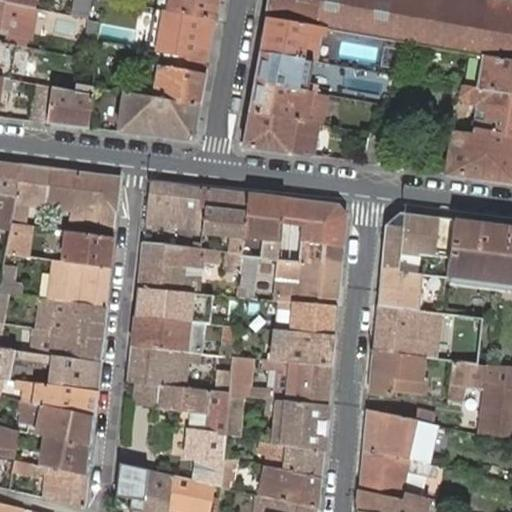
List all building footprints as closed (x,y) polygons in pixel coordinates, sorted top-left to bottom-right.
[(0,0),(0,1),(3,2),(14,4),(36,9),(37,0),(0,0)] [(91,0),(75,0),(72,16),(88,20),(91,0)] [(215,20),(218,0),(157,0),(156,9),(168,12),(169,12),(215,20)] [(493,58),(511,61),(511,0),(269,0),(266,19),(326,29),(401,42),(478,56),(493,58)] [(0,1),(0,31),(10,33),(14,4),(3,2),(0,1)] [(215,20),(169,12),(168,12),(167,19),(174,20),(168,55),(207,63),(215,20)] [(324,36),(326,29),(266,19),(260,52),(313,62),(318,35),(324,36)] [(87,23),(77,21),(74,37),(84,39),(87,23)] [(87,29),(87,39),(102,41),(102,30),(87,29)] [(309,86),(313,62),(260,52),(254,82),(315,93),(325,95),(327,89),(316,87),(309,86)] [(199,107),(207,63),(168,55),(157,54),(153,73),(159,74),(155,92),(150,91),(148,98),(199,107)] [(511,94),(511,61),(493,58),(478,56),(477,63),(482,64),(477,88),(487,91),(511,94)] [(159,74),(153,73),(150,91),(155,92),(159,74)] [(13,81),(5,79),(4,89),(12,90),(13,81)] [(324,102),(325,95),(315,93),(254,82),(249,113),(304,123),(309,99),(314,100),(324,102)] [(88,129),(94,87),(77,84),(75,92),(52,88),(51,97),(48,124),(88,129)] [(511,135),(511,94),(487,91),(477,88),(463,86),(461,97),(465,103),(477,106),(482,114),(486,114),(485,125),(477,124),(476,129),(511,135)] [(193,142),(199,107),(148,98),(124,93),(119,133),(193,142)] [(242,148),(313,157),(315,147),(319,125),(308,123),(304,123),(249,113),(242,148)] [(511,182),(511,135),(476,129),(474,137),(456,134),(455,138),(453,138),(446,174),(511,182)] [(364,163),(379,165),(384,137),(369,134),(364,163)] [(400,138),(384,135),(384,137),(379,165),(394,167),(400,138)] [(0,222),(11,225),(14,212),(22,166),(0,163),(0,222)] [(50,169),(22,166),(14,212),(11,225),(29,227),(30,208),(45,209),(46,206),(46,203),(50,169)] [(76,172),(50,169),(46,203),(72,206),(76,172)] [(121,178),(76,172),(72,206),(70,222),(115,228),(121,178)] [(150,182),(145,222),(176,226),(203,229),(208,188),(150,182)] [(201,244),(200,249),(207,250),(208,241),(212,242),(214,231),(232,234),(228,252),(242,254),(244,235),(248,193),(208,188),(203,229),(201,244)] [(284,198),(248,193),(244,235),(242,254),(246,254),(246,258),(256,259),(279,261),(284,198)] [(338,205),(284,198),(279,261),(341,266),(346,215),(338,205)] [(385,223),(377,306),(419,311),(421,294),(422,276),(422,275),(398,273),(400,256),(420,258),(420,255),(449,258),(454,220),(398,213),(385,223)] [(511,227),(454,220),(449,258),(446,278),(511,285),(511,227)] [(31,228),(11,225),(6,254),(28,257),(31,228)] [(114,238),(56,231),(53,260),(57,261),(111,268),(114,238)] [(143,243),(173,246),(175,234),(145,231),(143,243)] [(207,250),(200,249),(194,248),(173,246),(143,243),(138,288),(201,294),(204,261),(218,263),(219,251),(207,250)] [(242,257),(242,254),(228,252),(225,268),(240,273),(242,274),(242,257)] [(246,254),(242,254),(242,257),(242,274),(248,275),(247,285),(245,298),(252,298),(256,259),(246,258),(246,254)] [(107,307),(111,268),(57,261),(53,300),(107,307)] [(341,266),(279,261),(277,278),(298,280),(297,285),(277,283),(276,301),(281,301),(337,307),(341,266)] [(18,269),(4,268),(0,293),(10,295),(11,295),(23,296),(24,285),(16,284),(18,269)] [(248,275),(242,274),(240,286),(247,285),(248,275)] [(239,297),(245,298),(247,285),(240,286),(239,297)] [(0,293),(0,323),(3,324),(10,295),(0,293)] [(137,296),(135,317),(194,322),(204,323),(210,324),(212,308),(188,305),(188,302),(176,301),(176,300),(137,296)] [(103,338),(107,307),(53,300),(40,298),(36,329),(103,338)] [(334,336),(337,307),(281,301),(278,331),(291,332),(334,336)] [(452,361),(467,363),(478,364),(482,319),(442,314),(423,312),(419,311),(377,306),(373,351),(426,357),(436,358),(448,360),(452,361)] [(135,317),(132,347),(165,350),(195,353),(200,353),(204,323),(194,322),(135,317)] [(235,343),(236,327),(226,326),(224,342),(235,343)] [(240,357),(243,327),(236,327),(235,343),(233,356),(240,357)] [(101,362),(103,338),(36,329),(34,328),(31,352),(51,355),(101,362)] [(332,366),(334,336),(291,332),(289,349),(275,348),(274,354),(268,354),(268,360),(271,360),(273,360),(332,366)] [(224,356),(233,356),(235,343),(224,342),(223,356),(224,356)] [(0,378),(3,379),(11,349),(0,347),(0,378)] [(134,382),(161,386),(184,389),(186,364),(194,364),(195,353),(165,350),(132,347),(129,382),(134,382)] [(11,380),(17,350),(11,349),(3,379),(11,380)] [(98,393),(101,362),(51,355),(31,352),(26,351),(24,361),(32,362),(38,361),(41,362),(37,384),(48,386),(98,393)] [(373,351),(369,393),(392,395),(392,390),(404,392),(424,395),(425,379),(426,364),(426,357),(373,351)] [(252,358),(240,357),(233,356),(229,396),(239,397),(250,398),(252,377),(251,376),(252,358)] [(328,406),(332,366),(273,360),(271,360),(270,365),(283,367),(281,391),(270,390),(269,400),(279,401),(328,406)] [(448,402),(459,403),(460,395),(461,384),(467,384),(468,377),(463,376),(467,363),(452,361),(448,402)] [(460,395),(459,403),(464,403),(465,389),(483,391),(478,431),(511,435),(511,426),(511,366),(487,365),(478,364),(467,363),(463,376),(468,377),(467,384),(461,384),(460,395)] [(220,371),(218,395),(229,396),(231,373),(220,371)] [(95,417),(98,393),(48,386),(37,384),(18,382),(17,389),(24,391),(23,402),(95,417)] [(158,407),(161,386),(134,382),(132,405),(158,407)] [(226,435),(229,396),(218,395),(184,389),(161,386),(158,407),(193,411),(187,457),(197,458),(195,481),(216,485),(220,487),(222,472),(223,461),(223,457),(226,435)] [(239,397),(229,396),(226,435),(235,437),(239,397)] [(323,453),(328,406),(279,401),(275,444),(323,453)] [(53,439),(92,447),(95,417),(23,402),(22,402),(20,412),(23,413),(20,423),(39,428),(38,435),(53,439)] [(368,410),(364,450),(416,462),(417,454),(403,451),(405,445),(429,451),(434,425),(368,410)] [(16,454),(17,449),(20,432),(0,427),(0,456),(15,460),(16,454)] [(88,476),(92,447),(53,439),(50,461),(37,458),(38,453),(17,449),(16,454),(15,460),(15,461),(35,465),(50,468),(88,476)] [(320,479),(323,453),(275,444),(270,443),(268,453),(284,456),(281,470),(320,479)] [(364,450),(360,490),(401,501),(403,492),(408,472),(436,479),(439,467),(416,462),(364,450)] [(238,460),(223,457),(223,461),(222,472),(235,474),(238,460)] [(85,507),(88,476),(50,468),(35,465),(15,461),(13,473),(34,476),(34,472),(48,475),(46,499),(84,507),(85,507)] [(133,511),(144,511),(146,494),(148,470),(119,464),(117,487),(136,492),(133,511)] [(318,509),(320,479),(281,470),(273,468),(258,464),(254,495),(260,496),(269,498),(318,509)] [(167,511),(168,509),(172,476),(148,470),(146,494),(144,511),(167,511)] [(232,489),(235,474),(222,472),(220,487),(232,489)] [(218,511),(219,499),(213,498),(216,485),(195,481),(172,476),(168,509),(180,511),(216,511),(218,511)] [(360,490),(358,511),(360,511),(424,511),(427,497),(417,495),(403,492),(401,501),(360,490)] [(317,511),(318,509),(269,498),(260,496),(254,495),(254,511),(317,511)] [(0,511),(37,511),(35,511),(34,511),(21,511),(23,509),(11,506),(0,503),(0,511)]
